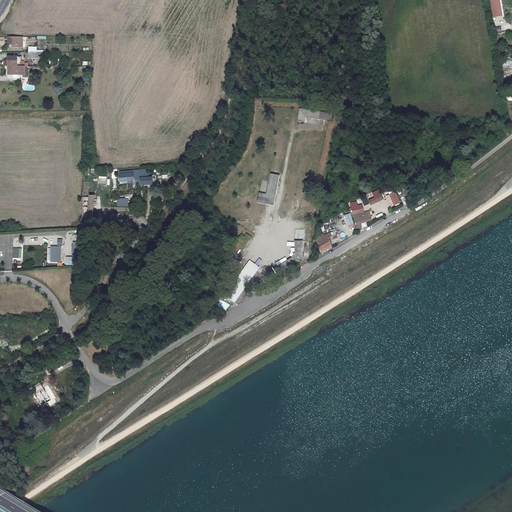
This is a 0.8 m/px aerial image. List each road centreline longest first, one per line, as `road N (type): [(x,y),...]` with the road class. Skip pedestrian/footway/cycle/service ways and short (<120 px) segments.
road 1 (residential): [(68,328),(95,372),(118,381),(466,175),(511,138)]
road 2 (residential): [(173,200),(68,328)]
